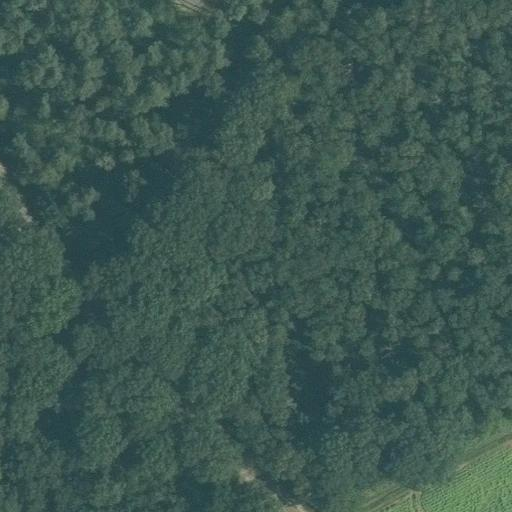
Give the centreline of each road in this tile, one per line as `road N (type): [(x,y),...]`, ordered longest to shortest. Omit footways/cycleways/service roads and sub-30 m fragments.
road 1 (unclassified): [(291,511),(94,321),(47,264),(0,175)]
road 2 (track): [(511,431),(358,511)]
